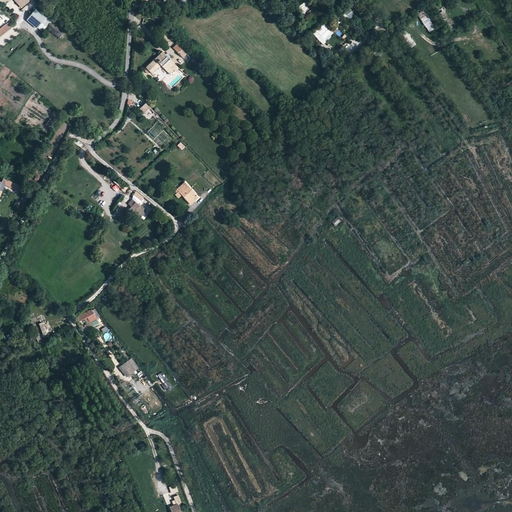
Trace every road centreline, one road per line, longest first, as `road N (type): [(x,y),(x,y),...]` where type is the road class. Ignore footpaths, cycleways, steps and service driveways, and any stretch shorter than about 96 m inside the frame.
road 1 (unclassified): [(90,145),(175,228),(132,254),(73,320),(146,430),(166,439),(192,511)]
road 2 (track): [(0,261),(66,139),(90,145)]
road 3 (unclassified): [(90,145),(120,116),(133,0)]
road 4 (unknown): [(125,91),(62,64),(28,18)]
